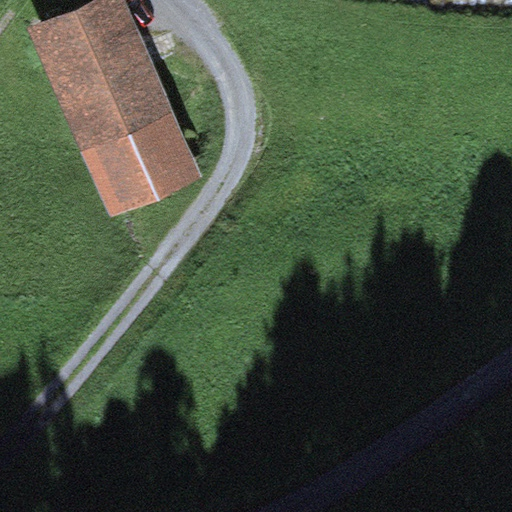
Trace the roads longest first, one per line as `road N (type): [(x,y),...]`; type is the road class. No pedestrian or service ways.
road 1 (track): [(0,452),(65,386),(146,282),(211,197),(239,142),(240,114),(226,72),(158,0)]
road 2 (unclassified): [(511,368),(280,511)]
